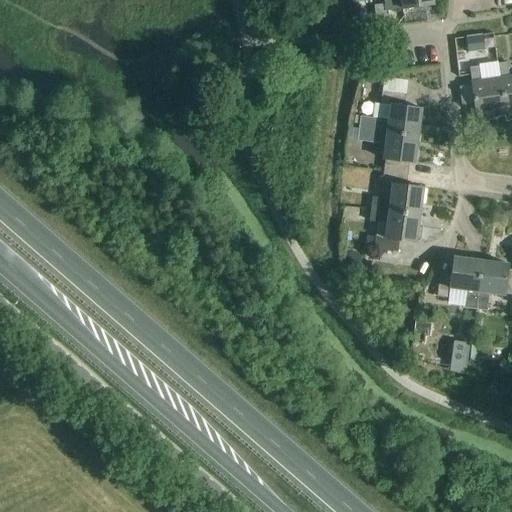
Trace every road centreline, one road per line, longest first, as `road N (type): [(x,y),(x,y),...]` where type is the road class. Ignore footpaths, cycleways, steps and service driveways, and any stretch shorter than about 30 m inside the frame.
road 1 (trunk): [(354,511),(0,203)]
road 2 (trunk): [(0,259),(281,511)]
road 3 (unclassified): [(234,511),(0,307)]
road 4 (residential): [(511,185),(463,179),(442,33),(369,40)]
